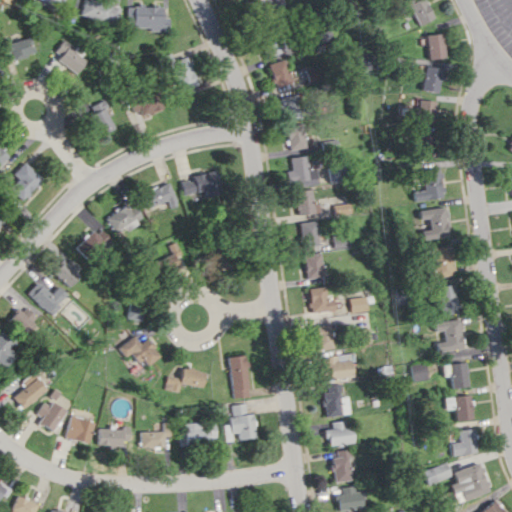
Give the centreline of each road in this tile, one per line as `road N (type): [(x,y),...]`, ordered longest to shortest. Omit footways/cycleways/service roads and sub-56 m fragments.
road 1 (residential): [(299,511),(248,130),(197,0)]
road 2 (residential): [(511,460),(469,118),(473,91),(500,57)]
road 3 (residential): [(294,471),(99,484),(44,473),(0,438)]
road 4 (residential): [(248,130),(146,150),(89,186),(0,278)]
road 5 (residential): [(219,312),(213,331),(196,339),(180,334),(171,318),(175,301),(197,291),(219,312)]
